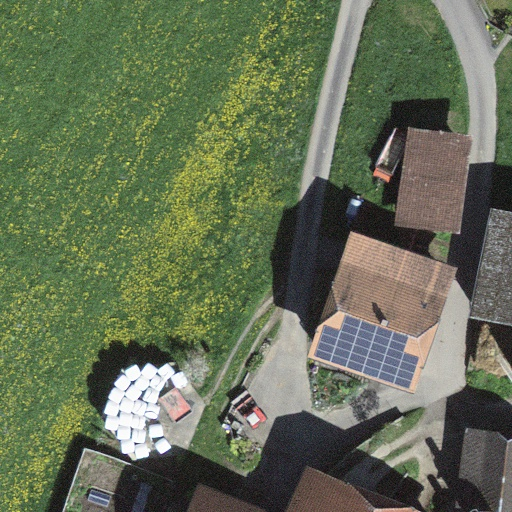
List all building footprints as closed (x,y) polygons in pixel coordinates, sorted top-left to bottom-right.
[(420,139),(408,218),(449,223),(460,144),(420,139)] [(511,216),(504,215),(483,314),(511,320),(511,216)] [(364,244),(328,346),(405,374),(442,271),(364,244)] [(511,441),(487,439),(481,506),(511,508),(511,441)] [(152,511),(166,472),(88,444),(63,511),(152,511)] [(209,511),(393,511),(367,503),(365,508),(317,488),(307,511),(210,511),(209,511)]
